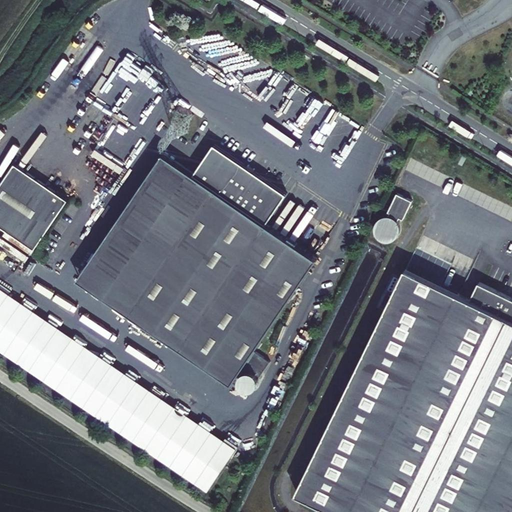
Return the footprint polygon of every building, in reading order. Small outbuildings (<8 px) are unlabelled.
[(248,166),(215,144),(195,175),(215,188),(130,314),(234,384),(246,367),(261,377),(272,362),(256,352),(319,258),(268,224),(288,194),(255,171),(248,166)] [(164,154),(80,280),(130,314),(215,188),(195,175),(164,154)] [(16,165),(0,188),(0,226),(36,250),(69,201),(16,165)] [(397,193),(388,212),(404,219),(413,201),(397,193)] [(471,299),(407,268),(297,493),(336,511),(511,511),(511,296),(480,282),(471,299)] [(239,449),(0,287),(0,351),(209,493),(239,449)]
